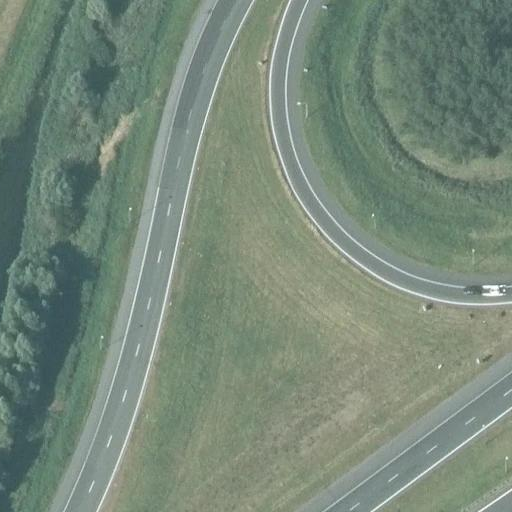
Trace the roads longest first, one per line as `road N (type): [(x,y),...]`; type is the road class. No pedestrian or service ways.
road 1 (motorway): [(236,0),(189,119),(128,386),(78,511)]
road 2 (motorway): [(511,295),(443,296),(410,286),(379,272),(325,224),(301,190),(275,97),(300,0)]
road 3 (motorway): [(511,389),(346,511)]
